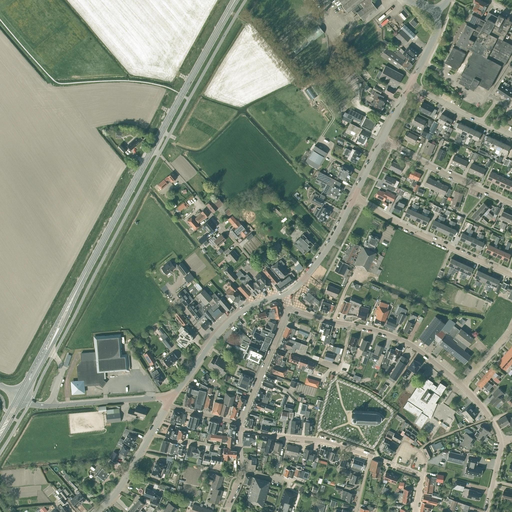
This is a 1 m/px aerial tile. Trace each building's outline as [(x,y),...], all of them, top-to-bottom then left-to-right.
[(337,0),(342,5),(341,6),(347,13),(351,10),(354,14),(356,12),(357,13),(353,17),(357,21),(359,19),(361,21),(362,20),(377,9),(370,1),(371,0),(337,0)] [(473,14),(480,18),(488,4),(480,0),(474,0),(474,1),(474,2),(476,3),(472,10),(474,11),(473,14)] [(484,20),(480,18),(473,14),(467,24),(466,23),(457,42),(454,47),(453,47),(445,62),(452,66),(451,69),(456,71),(457,68),(468,48),(474,51),(461,74),(462,75),(461,78),(459,82),(474,90),(476,86),(476,87),(478,84),(489,89),(501,66),(504,67),(511,51),(511,45),(503,40),(506,35),(511,22),(511,21),(499,15),(498,17),(489,12),(487,14),(484,20)] [(296,55),(324,33),(317,24),(289,45),(296,55)] [(400,29),(401,30),(401,29),(410,38),(411,39),(415,35),(404,25),(400,29)] [(410,38),(401,29),(401,30),(395,36),(403,45),(410,38)] [(402,53),(409,59),(412,62),(419,54),(409,45),(404,51),(401,48),(399,50),(402,53)] [(402,53),(397,50),(396,52),(387,46),(380,56),(398,68),(401,65),(403,66),(402,67),(407,71),(413,63),(408,59),(409,59),(402,53)] [(396,88),(403,75),(385,66),(378,78),(389,84),(388,87),(387,86),(384,92),(391,96),(395,90),(393,89),(394,87),(396,88)] [(500,94),(507,83),(504,82),(502,85),(500,84),(495,91),(500,94)] [(505,97),(509,90),(507,88),(509,85),(507,83),(500,94),(505,97)] [(316,95),(310,87),(305,90),(311,99),(316,95)] [(383,105),(384,101),(384,100),(382,99),(384,96),(375,92),(372,98),(374,99),(372,103),(371,102),(370,104),(374,106),(374,107),(381,110),(382,109),(383,107),(383,106),(383,105)] [(433,117),(437,110),(433,108),(423,102),(419,110),(430,115),(433,117)] [(375,123),(374,121),(370,119),(371,117),(366,115),(365,117),(363,116),(349,108),(347,113),(344,111),(343,115),(341,119),(349,123),(352,118),(360,122),(359,124),(360,125),(371,130),(372,129),(373,127),(373,126),(375,123)] [(443,124),(447,117),(441,114),(437,121),(442,123),(438,130),(440,131),(444,124),(443,124)] [(426,127),(427,123),(425,122),(426,121),(416,116),(412,123),(422,128),(424,126),(426,127)] [(443,124),(444,124),(447,126),(445,130),(447,131),(450,127),(449,127),(453,120),(447,117),(443,124)] [(433,133),(438,123),(434,121),(429,131),(433,133)] [(368,136),(360,132),(361,129),(349,123),(347,129),(351,131),(350,133),(354,135),(355,133),(358,134),(355,142),(362,145),(364,145),(366,139),(367,139),(368,138),(368,137),(368,136)] [(461,133),(464,125),(459,123),(455,130),(460,132),(455,142),(457,143),(459,139),(460,138),(459,138),(460,137),(462,133),(461,133)] [(467,135),(470,128),(464,125),(461,133),(462,133),(465,135),(464,139),(466,140),(468,136),(467,135)] [(470,144),(471,142),(473,138),(472,138),(476,130),(470,128),(467,135),(468,136),(471,137),(469,141),(469,143),(470,144)] [(472,138),(473,138),(477,140),(475,144),(479,146),(485,135),(481,133),(476,130),(472,138)] [(414,144),(417,137),(408,132),(405,138),(410,141),(409,142),(414,144)] [(144,137),(142,134),(140,136),(139,135),(127,146),(131,150),(143,139),(142,139),(144,137)] [(488,147),(487,149),(489,150),(491,146),(490,146),(493,138),(488,136),(484,143),(488,145),(487,147),(488,147)] [(496,148),(499,141),(493,138),(490,146),(491,146),(494,148),(493,152),(495,153),(496,149),(496,148)] [(501,151),(505,144),(499,141),(496,148),(496,149),(500,150),(498,154),(500,155),(502,151),(501,151)] [(430,155),(435,145),(428,142),(426,145),(426,146),(423,152),(430,155)] [(124,152),(127,149),(122,143),(118,146),(124,152)] [(501,151),(502,151),(506,153),(504,157),(506,158),(508,154),(507,153),(510,146),(505,144),(501,151)] [(314,146),(305,161),(317,169),(327,153),(314,146)] [(446,151),(448,147),(444,146),(442,150),(440,149),(438,153),(436,158),(442,160),(446,151)] [(351,151),(346,148),(343,154),(348,156),(347,159),(350,160),(355,163),(357,159),(358,159),(359,157),(358,157),(360,153),(355,150),(352,149),(351,151)] [(457,166),(461,158),(454,155),(451,163),(457,166)] [(461,158),(457,166),(464,169),(468,161),(461,158)] [(400,174),(403,167),(393,162),(390,168),(395,171),(400,174)] [(475,175),(479,166),(472,163),(469,171),(475,175)] [(346,181),(348,178),(349,177),(350,176),(349,175),(351,171),(342,166),(341,167),(339,166),(337,170),(339,171),(336,176),(346,181)] [(479,166),(475,175),(482,178),(486,169),(479,166)] [(413,178),(415,179),(414,181),(413,180),(411,185),(414,187),(413,190),(416,192),(419,185),(416,184),(421,174),(412,170),(409,177),(412,179),(413,178)] [(177,177),(172,172),(168,176),(167,177),(157,185),(161,189),(167,184),(166,182),(168,181),(170,183),(173,181),(177,177)] [(329,177),(319,172),(316,178),(326,184),(322,192),(336,199),(342,188),(338,186),(340,183),(336,181),(329,177)] [(493,183),(497,174),(491,172),(487,180),(493,183)] [(499,185),(503,177),(497,174),(493,183),(499,185)] [(391,178),(386,176),(383,182),(388,184),(386,188),(394,191),(395,188),(396,188),(399,182),(396,180),(391,178)] [(431,189),(435,181),(431,179),(428,177),(424,186),(431,189)] [(505,188),(509,180),(503,177),(499,185),(505,188)] [(438,192),(441,184),(442,184),(438,182),(438,183),(435,181),(431,189),(438,192)] [(441,184),(438,192),(444,195),(448,187),(445,185),(445,186),(441,184)] [(396,195),(386,190),(385,193),(384,192),(384,193),(379,190),(376,196),(384,201),(386,198),(393,201),(396,195)] [(454,199),(460,201),(463,194),(456,191),(455,191),(454,193),(455,193),(454,199)] [(322,206),(324,201),(314,196),(311,200),(322,206)] [(223,204),(217,197),(212,202),(211,200),(206,204),(212,213),(217,208),(218,207),(218,208),(223,204)] [(460,201),(454,199),(452,199),(452,201),(453,201),(451,207),(458,209),(460,201)] [(177,207),(180,211),(188,205),(184,201),(177,207)] [(402,207),(403,204),(399,202),(398,205),(395,204),(393,209),(400,213),(402,207)] [(416,220),(419,213),(416,212),(419,206),(418,206),(419,203),(417,202),(416,205),(410,217),(416,220)] [(416,205),(413,203),(411,209),(408,208),(405,215),(410,217),(416,205)] [(483,203),(479,207),(485,212),(487,210),(489,208),(483,203)] [(279,216),(283,212),(277,205),(273,209),(279,216)] [(330,211),(324,208),(321,207),(320,209),(317,208),(313,214),(316,216),(319,218),(317,220),(322,223),(323,220),(325,221),(330,211)] [(483,214),(485,212),(479,207),(475,212),(481,216),(483,214)] [(421,222),(427,210),(424,208),(421,214),(419,213),(416,220),(421,222)] [(198,223),(204,218),(204,219),(209,215),(204,209),(200,212),(201,213),(195,219),(197,222),(198,223)] [(427,210),(421,222),(427,225),(430,218),(427,217),(430,211),(427,210)] [(505,220),(508,214),(503,211),(500,218),(503,219),(505,220)] [(477,221),(481,216),(475,212),(471,216),(477,221)] [(243,238),(248,233),(232,215),(227,219),(234,228),(230,231),(231,232),(230,233),(235,238),(236,239),(238,236),(239,237),(241,235),(243,238)] [(437,229),(442,216),(440,215),(437,221),(434,220),(431,227),(437,229)] [(442,232),(445,225),(443,224),(445,218),(442,216),(437,229),(442,232)] [(195,230),(199,226),(196,223),(191,217),(187,221),(192,226),(195,230)] [(218,225),(212,218),(210,219),(210,220),(206,224),(205,223),(204,224),(205,225),(206,224),(212,230),(214,233),(218,229),(216,227),(218,225)] [(451,225),(447,234),(453,237),(456,230),(453,229),(456,223),(457,220),(454,219),(453,221),(451,225)] [(447,234),(451,225),(449,224),(448,226),(445,225),(442,232),(447,234)] [(470,244),(473,238),(470,236),(473,230),(471,229),(469,233),(468,235),(465,242),(470,244)] [(465,242),(468,235),(462,233),(459,239),(465,242)] [(476,247),(481,234),(479,233),(476,239),(473,238),(470,244),(476,247)] [(303,254),(312,244),(302,234),(293,244),(303,254)] [(481,234),(476,247),(481,249),(482,247),(484,244),(484,242),(481,241),(484,235),(481,234)] [(204,235),(198,240),(201,244),(207,239),(204,235)] [(225,240),(221,235),(216,239),(213,236),(208,241),(213,246),(216,243),(218,246),(225,240)] [(362,247),(355,261),(353,265),(367,271),(375,275),(375,274),(379,275),(381,270),(378,269),(383,257),(381,256),(379,255),(377,259),(374,258),(376,253),(368,249),(369,247),(373,249),(374,247),(375,247),(378,239),(378,238),(378,237),(376,236),(376,237),(374,237),(371,235),(369,236),(367,240),(366,240),(363,245),(365,245),(364,247),(362,247)] [(352,255),(355,256),(356,254),(355,254),(359,245),(350,241),(345,253),(351,256),(352,255)] [(489,244),(486,251),(491,254),(494,247),(489,244)] [(491,254),(497,256),(500,249),(497,248),(498,246),(497,245),(495,245),(494,247),(491,254)] [(505,252),(500,249),(497,256),(502,259),(505,252)] [(505,252),(502,259),(508,261),(511,254),(507,253),(508,250),(506,249),(505,252)] [(227,255),(234,262),(238,259),(236,257),(238,255),(233,250),(227,255)] [(353,260),(355,256),(352,255),(351,256),(345,253),(342,259),(353,265),(355,261),(353,260)] [(450,273),(456,261),(451,258),(448,265),(450,266),(449,269),(446,277),(448,278),(450,273)] [(284,264),(280,260),(278,262),(273,266),(273,265),(272,265),(271,266),(271,268),(281,279),(288,273),(282,266),(284,264)] [(339,260),(337,265),(348,271),(349,270),(346,269),(348,265),(351,267),(350,269),(351,270),(354,266),(346,262),(345,263),(339,260)] [(172,264),(170,261),(167,263),(165,265),(162,268),(162,269),(162,270),(163,272),(165,273),(166,274),(169,271),(170,272),(172,270),(174,268),(174,269),(176,269),(178,268),(183,275),(188,271),(181,262),(177,266),(175,262),(172,264)] [(458,270),(461,263),(456,261),(450,273),(453,275),(456,269),(458,270)] [(294,266),(298,270),(303,266),(299,262),(294,266)] [(461,278),(467,266),(461,263),(458,270),(461,271),(460,274),(458,277),(461,278)] [(346,275),(348,271),(337,265),(334,271),(340,274),(340,275),(342,276),(343,275),(345,276),(346,275)] [(274,284),(280,280),(268,266),(263,271),(274,284)] [(467,266),(461,278),(464,280),(466,274),(469,275),(472,268),(467,266)] [(232,273),(227,267),(223,271),(228,277),(233,282),(237,278),(232,273)] [(247,288),(246,288),(251,293),(250,294),(251,296),(257,291),(259,293),(263,290),(264,291),(266,289),(265,288),(269,285),(262,276),(253,283),(252,283),(250,280),(251,279),(246,274),(244,276),(238,269),(235,271),(236,273),(235,274),(238,277),(237,277),(247,288)] [(477,270),(474,277),(479,280),(482,273),(477,270)] [(191,271),(185,276),(189,282),(195,277),(191,271)] [(485,282),(488,275),(482,273),(478,282),(477,285),(479,287),(482,281),(485,282)] [(280,280),(274,284),(279,292),(294,282),(290,276),(289,277),(288,275),(281,281),(280,280)] [(490,285),(493,278),(488,275),(485,282),(490,284),(490,285)] [(489,287),(487,290),(490,292),(493,286),(496,287),(499,280),(493,278),(490,285),(490,284),(489,287)] [(226,285),(231,290),(224,296),(230,303),(233,301),(237,306),(238,306),(239,306),(240,305),(240,304),(244,300),(236,289),(237,289),(230,282),(226,285)] [(251,293),(246,288),(242,283),(237,288),(246,298),(250,294),(251,293)] [(336,297),(339,289),(327,285),(324,293),(336,297)] [(182,302),(190,296),(184,289),(177,295),(182,302)] [(204,314),(212,323),(224,312),(219,307),(216,303),(212,298),(203,289),(196,295),(202,301),(196,306),(193,302),(187,307),(196,320),(197,319),(203,314),(204,314)] [(321,300),(317,297),(318,296),(316,294),(315,295),(310,290),(305,296),(304,296),(303,297),(303,298),(302,299),(308,303),(310,305),(312,302),(318,307),(321,300)] [(496,322),(504,325),(511,305),(511,301),(506,299),(503,304),(500,303),(503,298),(498,295),(494,305),(501,308),(496,322)] [(190,296),(182,302),(185,306),(193,300),(190,296)] [(218,300),(215,296),(212,298),(219,306),(220,304),(226,311),(231,307),(222,297),(218,300)] [(351,297),(349,301),(360,306),(362,302),(351,297)] [(346,315),(346,314),(351,303),(343,300),(339,311),(346,315)] [(332,311),(332,310),(334,306),(322,301),(319,310),(327,313),(328,310),(332,311)] [(279,304),(275,302),(269,304),(271,309),(269,310),(270,312),(267,313),(267,314),(266,314),(265,312),(257,314),(260,319),(266,318),(266,317),(268,317),(269,318),(271,317),(271,318),(275,318),(275,319),(279,319),(281,315),(280,307),(279,304)] [(387,309),(388,304),(380,302),(378,306),(377,306),(375,314),(376,314),(374,322),(383,325),(386,318),(389,309),(387,309)] [(360,306),(356,316),(361,318),(360,319),(365,320),(367,313),(368,308),(360,306)] [(183,326),(187,322),(178,311),(174,314),(183,326)] [(387,319),(384,325),(394,330),(396,324),(396,323),(396,322),(401,324),(405,315),(399,313),(396,321),(392,319),(392,318),(389,317),(388,317),(387,320),(387,319)] [(211,324),(212,323),(204,314),(203,314),(197,319),(199,321),(198,322),(201,326),(204,330),(211,324)] [(413,324),(416,317),(411,314),(408,321),(407,321),(403,331),(409,333),(414,324),(413,324)] [(449,318),(445,324),(435,316),(418,338),(428,346),(433,339),(434,339),(433,340),(433,341),(433,342),(433,343),(435,345),(437,342),(438,343),(437,343),(464,364),(470,356),(463,350),(467,346),(473,338),(460,329),(459,330),(453,326),(455,323),(449,318)] [(274,332),(276,324),(268,321),(267,325),(265,325),(264,329),(274,332)] [(326,324),(322,323),(321,323),(321,324),(320,329),(319,332),(325,334),(323,342),(323,344),(325,345),(326,343),(329,344),(331,335),(329,335),(330,332),(332,326),(327,325),(328,324),(326,324)] [(191,342),(192,340),(192,339),(193,339),(191,337),(192,336),(187,332),(187,331),(182,326),(178,330),(180,332),(178,335),(179,336),(176,339),(178,341),(177,343),(181,347),(183,345),(184,346),(189,341),(190,342),(191,342)] [(265,352),(265,351),(266,351),(267,350),(266,349),(269,343),(265,341),(267,337),(259,334),(260,334),(254,331),(256,327),(254,326),(251,334),(253,335),(250,340),(258,343),(257,344),(258,345),(257,346),(260,348),(259,350),(265,352)] [(294,341),(295,338),(292,337),(295,330),(286,326),(282,336),(294,341)] [(308,336),(310,331),(300,327),(298,332),(308,336)] [(489,342),(498,332),(493,327),(488,333),(484,329),(480,333),(489,342)] [(168,349),(174,345),(161,328),(158,331),(161,335),(160,336),(163,340),(162,341),(168,349)] [(265,341),(269,343),(270,343),(272,339),(271,338),(273,333),(269,332),(262,329),(260,334),(259,334),(267,337),(265,341)] [(121,355),(119,335),(94,337),(95,352),(80,353),(81,361),(76,366),(78,381),(74,381),(71,385),(72,391),(75,393),(81,393),(84,390),(83,386),(98,385),(103,379),(103,372),(127,370),(126,354),(121,355)] [(354,351),(356,347),(355,346),(357,339),(351,336),(348,344),(352,346),(351,350),(354,351)] [(305,352),(308,346),(283,337),(279,347),(285,350),(286,347),(290,349),(289,351),(293,353),(295,348),(305,352)] [(259,365),(265,352),(259,350),(260,348),(257,346),(258,345),(257,344),(258,343),(250,340),(248,345),(243,357),(259,365)] [(366,342),(362,341),(359,349),(362,350),(362,351),(363,352),(362,355),(364,356),(361,364),(365,365),(370,352),(366,350),(370,342),(366,341),(366,342)] [(379,366),(381,362),(384,355),(380,354),(383,347),(377,345),(373,353),(379,355),(374,368),(378,370),(379,366)] [(396,361),(400,350),(395,348),(395,350),(390,349),(389,351),(388,351),(385,359),(384,358),(383,361),(384,361),(382,365),(386,366),(387,362),(389,357),(392,358),(391,359),(396,361)] [(351,360),(353,355),(348,354),(349,350),(346,349),(344,357),(351,360)] [(283,367),(283,364),(285,361),(282,360),(283,358),(282,358),(282,357),(283,357),(283,356),(283,355),(284,352),(276,350),(270,362),(283,367)] [(150,365),(155,362),(149,351),(143,355),(150,365)] [(511,364),(511,362),(511,355),(507,351),(502,357),(511,364)] [(172,365),(175,362),(174,361),(178,359),(173,352),(163,360),(168,366),(172,364),(172,365)] [(324,359),(332,361),(334,355),(325,353),(324,359)] [(298,364),(300,358),(290,355),(288,361),(298,364)] [(395,380),(398,376),(406,364),(405,364),(407,360),(402,356),(389,376),(388,379),(393,382),(395,380)] [(213,358),(207,366),(211,368),(212,366),(216,369),(220,372),(219,374),(223,376),(228,368),(225,366),(226,364),(227,363),(224,360),(220,366),(218,364),(221,359),(218,357),(216,360),(213,358)] [(497,363),(506,370),(511,364),(502,357),(497,363)] [(300,369),(304,370),(305,367),(313,369),(315,363),(308,361),(309,361),(300,358),(298,364),(299,364),(301,365),(300,369)] [(410,371),(411,370),(414,372),(420,363),(416,361),(416,362),(413,360),(408,367),(407,369),(406,369),(402,375),(406,378),(411,372),(410,371)] [(287,368),(270,362),(267,371),(272,373),(273,373),(284,377),(286,371),(293,373),(294,370),(287,368)] [(488,370),(493,375),(495,373),(497,370),(492,366),(488,370)] [(159,374),(156,370),(150,373),(153,377),(152,378),(157,385),(161,382),(163,380),(159,373),(159,374)] [(489,379),(493,375),(488,370),(484,375),(489,379)] [(239,380),(249,384),(252,378),(241,373),(238,372),(236,375),(240,376),(239,380)] [(276,377),(274,376),(266,373),(263,378),(273,382),(275,379),(281,382),(283,379),(276,376),(276,377)] [(211,377),(206,374),(205,376),(204,376),(202,380),(205,382),(204,383),(206,384),(207,383),(209,380),(212,382),(214,379),(211,377)] [(487,381),(489,379),(484,375),(480,379),(490,388),(493,385),(490,383),(490,384),(487,381)] [(310,378),(308,384),(317,387),(319,381),(310,378)] [(420,387),(417,385),(402,407),(408,411),(408,412),(417,417),(413,422),(421,427),(428,417),(427,417),(429,414),(431,416),(435,406),(433,405),(446,387),(439,382),(436,387),(432,384),(433,383),(426,378),(420,387)] [(488,391),(490,388),(480,379),(476,384),(481,388),(483,386),(486,388),(486,389),(488,391)] [(246,391),(249,384),(239,380),(237,383),(233,381),(232,384),(236,386),(246,391)] [(260,387),(265,389),(271,392),(271,390),(273,386),(263,381),(260,387)] [(201,390),(196,389),(193,388),(194,386),(188,385),(186,394),(192,395),(192,394),(196,395),(194,402),(203,404),(204,404),(204,401),(208,388),(202,385),(201,390)] [(210,412),(211,406),(210,406),(213,394),(211,393),(212,388),(208,387),(203,407),(206,408),(205,411),(210,412)] [(271,392),(265,389),(265,391),(259,388),(255,399),(260,402),(261,401),(266,403),(271,392)] [(495,406),(501,400),(499,398),(504,393),(498,388),(493,394),(495,396),(490,401),(495,406)] [(223,401),(219,415),(225,416),(228,405),(232,406),(235,395),(226,392),(223,401)] [(236,407),(239,408),(242,409),(245,400),(240,398),(241,396),(237,394),(235,400),(238,402),(236,407)] [(195,396),(192,395),(192,398),(191,398),(191,396),(186,395),(184,406),(189,407),(190,403),(193,404),(195,396)] [(219,415),(223,401),(222,400),(223,398),(217,397),(216,402),(214,401),(211,413),(219,415)] [(272,412),(274,408),(265,404),(254,399),(250,408),(256,411),(257,409),(263,411),(264,409),(272,412)] [(190,403),(189,407),(189,408),(194,409),(197,410),(197,409),(202,410),(203,404),(194,402),(193,404),(190,403)] [(292,411),(293,405),(285,403),(284,409),(292,411)] [(465,417),(473,411),(471,408),(472,407),(470,405),(461,412),(465,417)] [(239,408),(236,407),(232,406),(231,410),(232,410),(229,418),(235,419),(236,418),(236,419),(237,416),(237,415),(239,408)] [(144,417),(146,410),(136,407),(134,412),(128,410),(127,415),(135,417),(136,414),(144,417)] [(180,423),(182,413),(173,410),(169,423),(174,424),(175,422),(180,423)] [(259,419),(260,415),(257,414),(250,411),(249,416),(247,415),(244,426),(250,428),(253,429),(253,428),(254,426),(253,426),(256,418),(259,419)] [(473,411),(465,417),(469,422),(478,414),(476,412),(475,413),(473,411)] [(382,420),(383,417),(381,417),(379,414),(376,413),(351,412),(351,415),(351,419),(350,423),(375,424),(378,423),(380,420),(382,420)] [(120,421),(119,413),(105,414),(106,423),(120,421)] [(498,420),(502,427),(509,423),(511,427),(511,418),(511,417),(507,419),(505,416),(498,420)] [(272,425),(272,422),(263,419),(260,431),(267,432),(269,427),(268,427),(269,424),(272,425)] [(290,431),(297,432),(298,428),(299,428),(299,424),(298,424),(298,421),(291,420),(290,431)] [(311,433),(312,420),(309,420),(309,422),(305,422),(304,433),(311,433)] [(234,437),(235,425),(229,424),(226,435),(234,437)] [(176,439),(179,426),(173,425),(172,427),(169,426),(165,436),(172,439),(173,439),(176,439)] [(477,430),(486,437),(489,432),(480,425),(477,430)] [(131,446),(136,437),(134,436),(136,432),(125,428),(123,432),(127,435),(123,442),(125,443),(131,446)] [(416,436),(406,429),(405,431),(401,436),(411,443),(414,444),(414,443),(415,444),(417,443),(415,442),(415,440),(416,439),(415,438),(416,436)] [(183,441),(185,432),(179,430),(176,439),(183,441)] [(394,433),(389,430),(385,437),(390,440),(392,438),(398,442),(401,437),(394,433)] [(482,442),(486,437),(477,430),(473,435),(482,442)] [(255,445),(256,438),(254,438),(255,434),(243,433),(242,442),(243,443),(243,445),(246,445),(246,446),(250,446),(250,442),(254,442),(254,445),(255,445)] [(222,435),(210,434),(207,434),(207,439),(221,441),(221,442),(227,442),(227,446),(233,447),(234,437),(222,435)] [(463,439),(472,445),(475,440),(466,434),(464,436),(465,437),(463,439)] [(264,452),(267,437),(258,435),(257,442),(259,442),(258,447),(261,448),(260,451),(264,452)] [(425,442),(421,436),(419,438),(416,441),(421,445),(424,443),(425,442)] [(271,452),(273,439),(267,438),(263,455),(261,463),(265,464),(267,456),(266,456),(267,452),(271,452)] [(392,454),(396,447),(389,443),(390,441),(385,438),(382,443),(385,445),(382,449),(388,452),(389,452),(392,454)] [(468,450),(472,445),(463,439),(462,442),(461,441),(457,447),(461,450),(464,447),(468,450)] [(172,457),(174,447),(175,444),(163,440),(160,451),(166,452),(170,453),(170,454),(167,453),(166,457),(171,458),(171,457),(172,457)] [(442,446),(440,441),(434,444),(434,443),(422,449),(426,457),(435,453),(433,451),(442,446)] [(279,454),(280,451),(282,443),(275,442),(273,449),(273,453),(279,454)] [(174,447),(172,457),(174,457),(175,454),(178,454),(183,455),(184,449),(185,445),(180,444),(180,446),(178,445),(178,447),(176,446),(176,448),(174,447)] [(290,456),(293,446),(287,444),(284,454),(284,457),(286,458),(287,454),(290,455),(290,456)] [(125,456),(129,449),(123,445),(117,454),(113,452),(110,458),(115,461),(116,458),(117,456),(120,458),(122,454),(125,456)] [(194,454),(195,450),(194,450),(195,447),(188,446),(186,454),(187,454),(187,456),(191,457),(192,455),(193,455),(193,454),(194,454)] [(293,446),(290,456),(294,457),(293,459),(297,461),(299,456),(297,455),(299,447),(293,446)] [(201,457),(203,449),(197,448),(197,451),(195,450),(194,454),(196,455),(195,456),(201,457)] [(236,458),(236,451),(230,451),(230,449),(223,448),(223,457),(223,460),(230,460),(230,457),(236,458)] [(312,454),(310,454),(311,450),(304,448),(302,457),(308,459),(308,460),(314,461),(315,454),(312,454)] [(328,459),(330,453),(329,453),(329,451),(324,450),(321,449),(319,454),(323,456),(322,457),(328,459)] [(221,464),(222,457),(216,456),(217,453),(212,452),(210,462),(221,464)] [(330,453),(328,459),(334,461),(337,462),(339,455),(336,454),(336,453),(334,452),(333,453),(331,452),(331,453),(330,453)] [(456,452),(454,459),(464,461),(466,454),(456,452)] [(209,462),(211,455),(204,453),(203,460),(209,462)] [(255,464),(256,454),(253,454),(253,457),(251,457),(250,457),(250,458),(247,457),(246,469),(255,470),(255,464)] [(347,468),(347,466),(348,466),(348,465),(348,464),(350,458),(343,456),(339,465),(347,468)] [(476,465),(477,460),(468,458),(465,469),(464,472),(464,473),(465,473),(468,474),(467,477),(472,478),(473,475),(480,477),(482,468),(475,467),(476,465)] [(115,463),(110,459),(107,464),(112,468),(115,463)] [(360,472),(363,462),(353,459),(350,468),(354,469),(353,470),(360,472)] [(379,481),(381,473),(381,470),(380,469),(379,469),(381,462),(372,460),(369,471),(372,471),(371,476),(378,477),(377,481),(379,481)] [(169,471),(172,463),(166,461),(165,465),(156,461),(151,474),(161,477),(162,472),(166,474),(167,470),(169,471)] [(102,466),(99,464),(93,471),(96,473),(95,475),(103,481),(110,472),(102,466)] [(307,472),(300,470),(301,470),(296,468),(295,471),(291,469),(291,470),(285,469),(283,475),(292,478),(293,476),(298,477),(305,479),(307,472)] [(357,483),(359,476),(353,475),(353,473),(349,472),(348,478),(350,478),(349,483),(346,482),(346,486),(352,488),(353,485),(354,485),(355,483),(357,483)] [(389,481),(391,474),(385,472),(383,479),(389,481)] [(212,480),(221,483),(223,477),(215,474),(212,480)] [(391,474),(389,481),(395,484),(397,477),(391,474)] [(430,485),(435,485),(436,482),(442,483),(443,475),(436,474),(436,478),(426,476),(425,482),(430,483),(430,485)] [(249,485),(251,477),(245,475),(243,483),(249,485)] [(262,481),(259,480),(260,479),(252,477),(246,498),(248,498),(246,505),(252,507),(252,504),(262,507),(269,482),(263,480),(262,481)] [(73,481),(70,478),(67,481),(70,484),(76,490),(79,487),(73,481)] [(219,490),(221,483),(212,480),(210,487),(214,488),(219,490)] [(430,488),(430,485),(430,483),(425,482),(423,494),(429,494),(431,494),(431,495),(436,496),(436,494),(432,493),(433,489),(430,488)] [(157,495),(154,494),(155,491),(146,488),(143,494),(147,495),(150,496),(150,500),(158,503),(160,497),(157,495)] [(222,491),(219,490),(214,488),(211,494),(220,497),(222,491)] [(474,491),(469,489),(467,497),(475,499),(478,499),(480,493),(474,491)] [(65,499),(68,497),(63,490),(60,493),(65,499)] [(75,496),(81,504),(85,500),(77,490),(75,492),(77,494),(75,496)] [(292,507),(296,495),(284,490),(280,502),(280,503),(278,511),(280,511),(292,511),(293,510),(286,508),(287,505),(292,507)] [(511,492),(508,491),(508,492),(504,491),(502,497),(506,498),(511,499),(511,492)] [(348,492),(346,492),(345,495),(342,494),(341,499),(346,500),(346,501),(351,502),(354,494),(348,492)] [(218,504),(220,497),(211,494),(209,501),(218,504)] [(440,503),(441,500),(423,495),(422,501),(436,505),(437,502),(440,503)] [(81,504),(75,496),(72,499),(70,496),(68,498),(76,508),(81,504)] [(62,505),(66,502),(62,497),(58,501),(62,505)] [(134,504),(139,509),(144,504),(138,499),(134,504)] [(316,503),(313,511),(315,511),(314,511),(321,511),(324,505),(325,501),(318,499),(317,503),(316,503)] [(419,511),(426,511),(427,510),(430,511),(432,505),(426,504),(426,503),(421,502),(419,511)] [(164,509),(168,511),(174,511),(177,509),(169,503),(164,509)]
